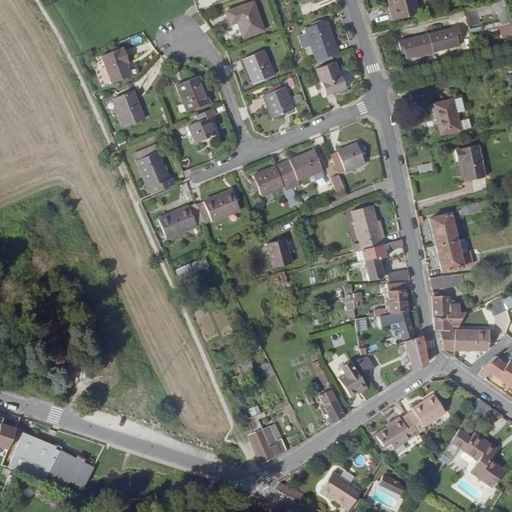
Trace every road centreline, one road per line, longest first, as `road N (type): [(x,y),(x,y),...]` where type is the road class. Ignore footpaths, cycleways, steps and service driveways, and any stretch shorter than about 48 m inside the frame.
road 1 (track): [(255,486),(69,58),(34,0)]
road 2 (residential): [(437,366),(381,98)]
road 3 (residential): [(0,396),(255,486)]
road 4 (residential): [(255,486),(437,366)]
road 5 (residential): [(182,34),(221,60),(257,152)]
road 6 (residential): [(511,50),(378,83)]
road 7 (residential): [(257,152),(381,98)]
